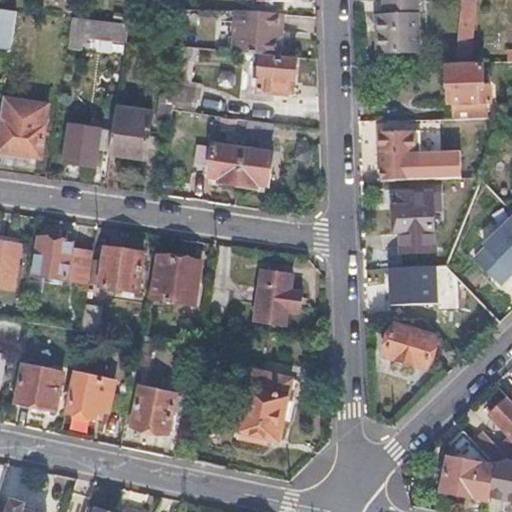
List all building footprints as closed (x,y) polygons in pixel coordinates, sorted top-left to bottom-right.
[(237,0),(238,9),(240,9),(260,11),(260,3),(259,0),(237,0)] [(420,54),(418,0),(380,0),(381,16),(375,16),(377,56),(420,54)] [(17,10),(0,7),(0,46),(9,47),(12,28),(15,28),(17,10)] [(260,11),(240,9),(236,51),(278,55),(280,36),(286,36),(289,12),(260,11)] [(461,10),(458,36),(469,37),(472,11),(461,10)] [(129,24),(73,18),(68,46),(82,48),(84,34),(126,40),(129,24)] [(181,46),(178,78),(191,79),(195,47),(181,46)] [(297,60),(263,58),(260,90),(290,93),(291,80),(295,80),(297,60)] [(511,64),(488,66),(489,75),(511,73),(511,64)] [(480,67),(446,68),(447,90),(454,89),(455,119),(487,118),(487,103),(488,103),(488,87),(481,87),(480,67)] [(159,118),(172,120),(176,96),(162,94),(159,118)] [(0,146),(0,150),(40,158),(48,104),(5,96),(1,119),(4,119),(0,146)] [(111,150),(110,154),(145,159),(153,111),(117,105),(113,132),(111,150)] [(248,130),(249,120),(237,118),(235,129),(248,130)] [(275,123),(249,120),(248,130),(245,148),(239,184),(258,187),(259,184),(269,185),(275,152),(271,152),(275,123)] [(111,150),(113,132),(70,125),(64,161),(94,166),(96,156),(104,157),(105,149),(111,150)] [(378,134),(380,182),(432,180),(431,166),(416,167),(415,147),(414,132),(378,134)] [(423,132),(414,132),(415,147),(423,146),(423,132)] [(221,182),(239,184),(245,148),(215,144),(210,176),(222,178),(221,182)] [(400,230),(401,253),(434,251),(433,212),(441,211),(439,194),(407,196),(407,208),(393,209),(394,231),(400,230)] [(72,241),(41,236),(35,273),(88,282),(93,251),(71,247),(72,241)] [(20,244),(0,240),(0,287),(14,290),(20,244)] [(108,247),(101,285),(139,293),(146,254),(108,247)] [(198,261),(160,254),(154,295),(197,303),(201,276),(196,275),(198,261)] [(293,276),(261,271),(253,319),(284,324),(287,309),(301,311),(304,292),(291,289),(293,276)] [(84,303),(80,329),(96,332),(101,306),(84,303)] [(21,320),(0,315),(0,338),(18,342),(21,320)] [(393,324),(383,357),(427,370),(436,337),(393,324)] [(151,342),(140,340),(136,361),(147,364),(151,342)] [(25,365),(18,401),(56,409),(63,371),(25,365)] [(250,370),(237,437),(258,441),(260,436),(269,437),(276,437),(279,435),(282,432),(285,415),(290,416),(293,401),(288,400),(292,378),(250,370)] [(115,380),(76,372),(69,411),(97,417),(99,407),(109,409),(115,380)] [(141,387),(133,425),(170,433),(177,393),(141,387)] [(474,443),(495,464),(511,459),(511,458),(511,408),(506,402),(491,415),(511,438),(511,446),(502,450),(485,433),(474,443)] [(489,495),(495,464),(474,443),(462,430),(447,446),(449,449),(441,491),(489,500),(489,495)] [(511,459),(495,464),(489,495),(511,499),(511,463),(511,459)] [(5,511),(0,510),(0,511),(25,511),(27,506),(14,502),(10,511),(5,511)]
